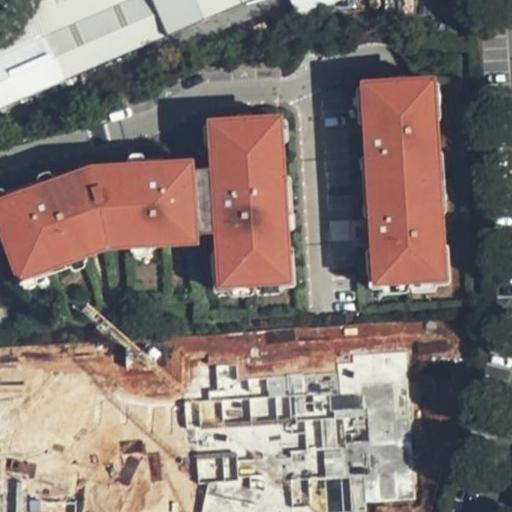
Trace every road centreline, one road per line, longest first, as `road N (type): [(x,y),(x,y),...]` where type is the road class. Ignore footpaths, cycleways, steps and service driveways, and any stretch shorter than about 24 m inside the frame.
road 1 (residential): [(0,168),(304,76)]
road 2 (residential): [(304,76),(317,284)]
